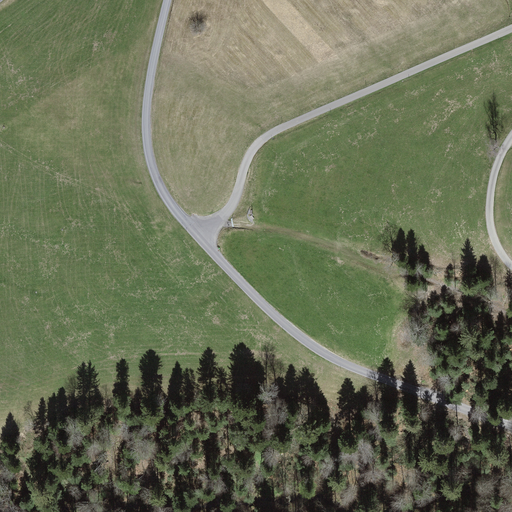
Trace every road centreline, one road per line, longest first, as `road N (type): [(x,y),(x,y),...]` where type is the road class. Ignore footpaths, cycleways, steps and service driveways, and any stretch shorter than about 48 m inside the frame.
road 1 (unclassified): [(511,425),(344,366),(298,339),(167,201),(150,160),(146,120),(168,0)]
road 2 (track): [(511,28),(260,143),(222,224)]
road 3 (track): [(511,265),(499,251),(488,211),(511,135)]
